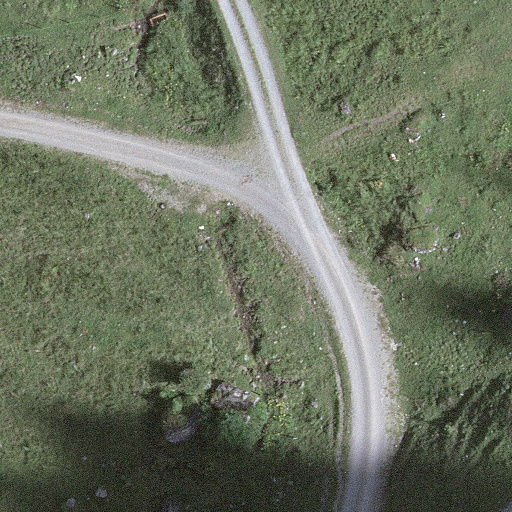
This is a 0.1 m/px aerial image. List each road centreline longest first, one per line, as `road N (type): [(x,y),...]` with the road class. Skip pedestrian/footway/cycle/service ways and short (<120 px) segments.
road 1 (track): [(353,511),(364,435),(356,363),(336,293),(289,195),(216,0)]
road 2 (track): [(289,195),(0,127)]
